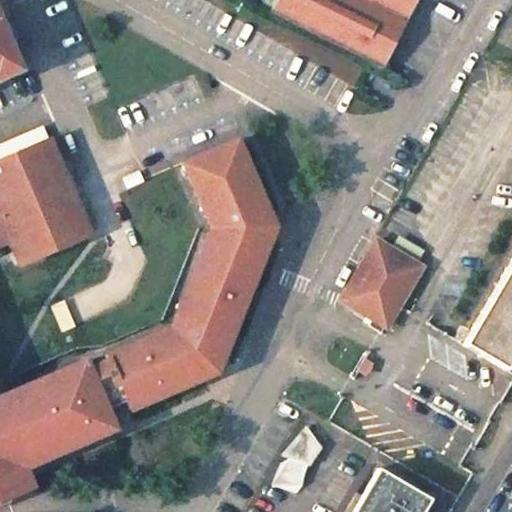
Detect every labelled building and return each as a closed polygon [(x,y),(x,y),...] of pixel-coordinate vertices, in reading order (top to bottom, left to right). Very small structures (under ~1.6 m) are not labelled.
[(414,0),(277,0),(271,12),(382,65),(414,0)] [(0,24),(0,80),(20,71),(0,24)] [(0,490),(6,488),(2,478),(15,472),(14,471),(21,468),(113,428),(105,409),(126,400),(129,410),(217,372),(275,227),(237,139),(182,162),(210,228),(171,327),(105,354),(107,360),(87,368),(84,361),(0,397),(0,245),(10,241),(20,265),(91,235),(49,138),(0,159),(0,490)] [(373,240),(337,301),(386,331),(423,268),(373,240)] [(511,258),(461,344),(505,370),(511,357),(511,258)] [(289,432),(275,487),(299,493),(313,438),(289,432)] [(380,464),(351,511),(422,511),(430,499),(397,479),(399,475),(380,464)]
